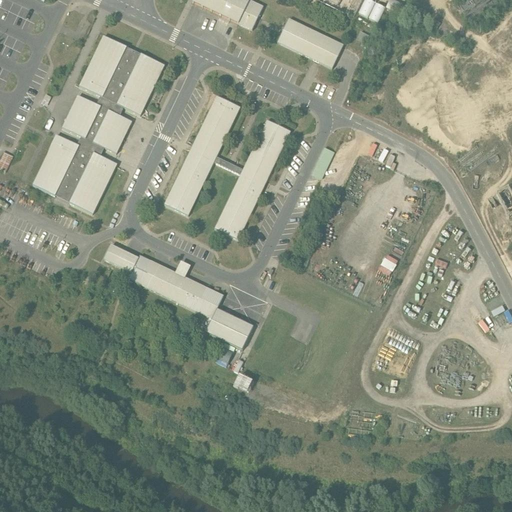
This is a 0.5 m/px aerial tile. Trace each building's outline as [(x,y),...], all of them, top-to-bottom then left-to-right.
[(260,10),(239,0),(196,0),(194,7),(250,35),(260,10)] [(365,0),(364,0),(357,15),(377,24),(384,9),(365,0)] [(389,0),(388,0),(384,10),(399,16),(403,6),(389,0)] [(343,51),(287,24),(279,48),(334,73),(343,51)] [(356,42),(365,46),(369,37),(359,33),(356,42)] [(126,52),(102,41),(80,91),(104,102),(126,52)] [(164,69),(141,59),(120,111),(143,120),(164,69)] [(239,112),(214,100),(163,209),(187,222),(239,112)] [(100,113),(78,102),(63,132),(85,143),(100,113)] [(130,127),(108,118),(95,148),(117,158),(130,127)] [(289,136),(265,124),(213,233),(238,245),(289,136)] [(78,152),(56,141),(33,189),(55,199),(78,152)] [(321,182),(334,154),(323,149),(310,177),(321,182)] [(0,156),(0,171),(5,173),(10,157),(1,153),(0,156)] [(116,170),(93,160),(71,210),(94,220),(116,170)] [(139,262),(112,249),(105,263),(132,276),(139,262)] [(391,276),(398,263),(386,257),(379,270),(391,276)] [(219,314),(226,299),(181,278),(141,259),(139,262),(132,276),(130,282),(213,322),(215,323),(219,314)] [(182,264),(175,277),(185,281),(191,269),(182,264)] [(255,331),(219,314),(215,323),(213,322),(207,336),(244,354),(255,331)] [(222,345),(215,365),(227,369),(234,349),(222,345)]
